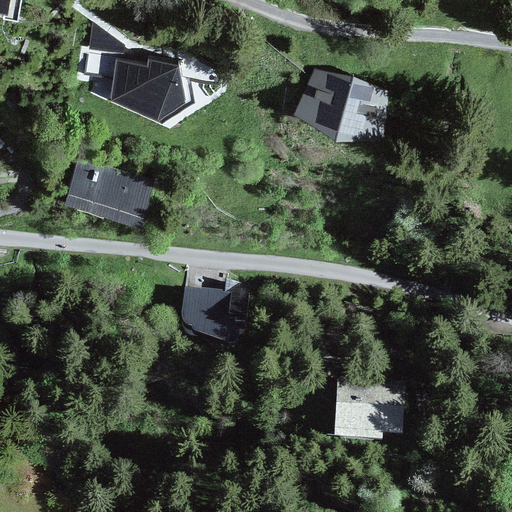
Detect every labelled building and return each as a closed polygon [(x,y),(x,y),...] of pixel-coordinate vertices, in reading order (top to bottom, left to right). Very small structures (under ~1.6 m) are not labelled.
[(111,67),(106,96),(153,120),(178,106),(170,67),(143,63),(142,73),(111,67)] [(341,77),(307,74),(297,113),(322,125),(367,132),(378,93),(341,77)] [(146,173),(69,150),(57,190),(134,213),(146,173)] [(232,301),(178,292),(173,320),(224,348),(232,301)] [(397,388),(333,383),(330,428),(393,433),(397,388)]
